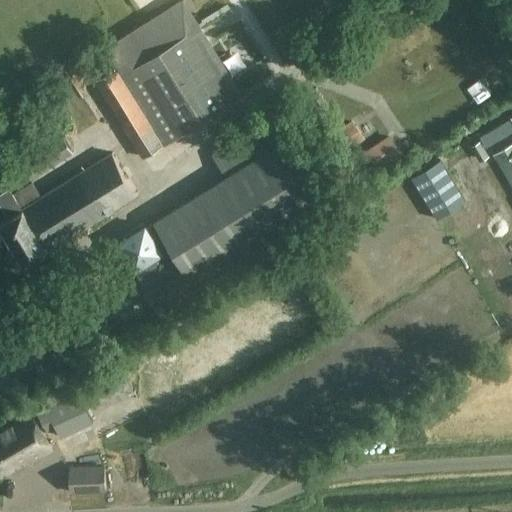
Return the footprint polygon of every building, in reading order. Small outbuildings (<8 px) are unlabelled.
[(179,0),(104,48),(116,68),(95,81),(143,157),(242,95),(199,27),(182,0),(179,0)] [(81,80),(93,69),(85,60),(73,70),(81,80)] [(311,90),(290,103),(301,121),(322,108),(311,90)] [(281,111),(213,155),(225,175),(154,220),(159,228),(153,232),(133,233),(123,250),(165,317),(342,204),(281,111)] [(353,119),(333,132),(346,151),(365,138),(353,119)] [(385,167),(408,150),(394,131),(371,149),(385,167)] [(20,186),(74,153),(62,135),(9,167),(20,186)] [(511,144),(496,154),(511,181),(511,144)] [(26,263),(138,193),(113,152),(41,197),(32,182),(13,194),(9,188),(0,192),(0,203),(8,217),(0,222),(26,263)] [(135,392),(120,362),(82,380),(98,411),(135,392)] [(61,437),(93,421),(72,381),(33,401),(43,423),(52,418),(61,437)] [(29,461),(51,448),(32,416),(1,435),(3,438),(0,439),(0,472),(27,457),(29,461)] [(70,492),(105,490),(104,465),(69,467),(70,492)]
